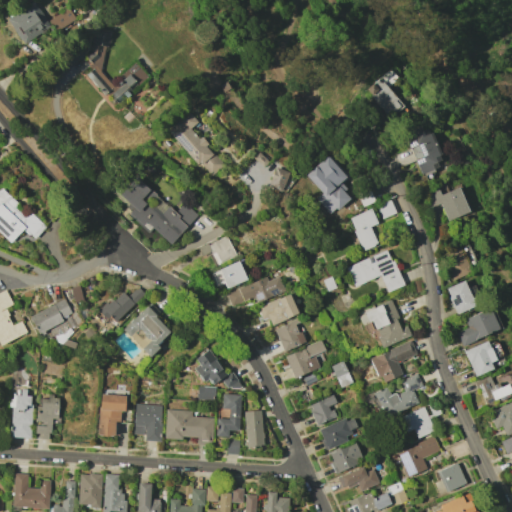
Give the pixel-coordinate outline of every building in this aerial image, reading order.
[(7,19),(21,42),(48,26),(34,2),(7,19)] [(74,18),(66,7),(47,21),(55,32),(74,18)] [(99,71),(103,50),(108,46),(110,33),(94,31),(89,64),(92,68),(85,74),(100,93),(109,94),(117,103),(130,93),(130,90),(146,77),(134,63),(122,73),(120,84),(114,89),(99,71)] [(364,89),(388,119),(403,108),(379,77),(364,89)] [(167,130),(208,178),(222,165),(190,127),(196,122),(188,112),(167,130)] [(443,163),(425,124),(403,134),(420,173),(443,163)] [(321,193),(314,199),(329,215),(350,196),(338,184),(345,177),(325,155),(304,175),(321,193)] [(268,181),(282,187),(288,172),(274,166),(268,181)] [(169,244),(197,215),(183,202),(173,213),(135,176),(118,194),(130,206),(125,211),(147,232),(152,228),(169,244)] [(22,229),(33,239),(45,227),(30,212),(24,219),(12,208),(16,203),(0,187),(0,233),(10,242),(22,229)] [(467,212),(458,187),(439,194),(437,189),(425,194),(430,207),(440,203),(447,220),(467,212)] [(381,218),(395,213),(390,200),(376,205),(381,218)] [(362,250),(376,244),(369,227),(376,223),(370,208),(348,218),(362,250)] [(206,245),(216,264),(235,255),(225,235),(206,245)] [(471,270),(458,246),(440,256),(453,280),(471,270)] [(385,292),(401,286),(388,250),(345,265),(352,286),(380,276),(385,292)] [(210,273),(216,285),(222,282),(225,288),(245,279),(237,261),(210,273)] [(257,302),(284,291),(277,276),(267,280),(265,276),(225,293),(230,306),(254,296),(257,302)] [(455,314),(474,306),(464,280),(445,288),(455,314)] [(114,322),(143,294),(137,287),(127,297),(121,291),(102,310),(114,322)] [(0,344),(26,333),(20,321),(11,325),(4,308),(11,304),(5,291),(0,293),(0,344)] [(269,325),(296,314),(288,294),(256,307),(261,320),(266,317),(269,325)] [(71,315),(63,298),(28,317),(37,333),(71,315)] [(406,337),(392,300),(357,313),(361,325),(370,321),(380,347),(406,337)] [(121,329),(147,355),(170,333),(145,306),(121,329)] [(464,318),(467,327),(454,332),(459,345),(498,330),(490,308),(464,318)] [(273,327),(281,351),(303,343),(295,320),(273,327)] [(293,378),(318,367),(313,355),(324,350),(319,339),(283,356),(293,378)] [(497,364),(487,340),(463,351),(473,374),(497,364)] [(415,355),(410,341),(369,357),(379,383),(401,374),(396,362),(415,355)] [(239,384),(231,371),(224,376),(208,349),(194,358),(198,365),(195,366),(208,386),(220,379),(228,391),(239,384)] [(351,382),(341,360),(329,366),(339,387),(351,382)] [(417,404),(412,389),(421,386),(416,374),(400,380),(404,390),(390,395),(387,387),(374,392),(382,417),(417,404)] [(476,380),(483,403),(511,394),(508,384),(495,387),(491,375),(476,380)] [(196,399),(213,400),(214,387),(197,386),(196,399)] [(9,437),(29,438),(30,390),(20,389),(20,395),(11,395),(9,437)] [(124,395),(98,394),(97,436),(113,436),(114,421),(119,421),(119,411),(124,411),(124,395)] [(239,394),(221,394),(220,409),(228,409),(227,418),(215,418),(214,437),(227,437),(227,430),(238,431),(239,394)] [(35,438),(49,439),(49,420),(57,420),(58,397),(37,396),(35,438)] [(334,418),(329,405),(335,403),(332,396),(307,404),(314,424),(334,418)] [(494,429),(500,426),(504,435),(511,431),(511,400),(487,411),(494,429)] [(132,434),(143,434),(143,441),(159,441),(160,405),(133,404),(132,434)] [(404,432),(413,429),(415,437),(432,432),(424,407),(399,415),(404,432)] [(165,409),(191,411),(191,417),(214,418),(212,440),(209,440),(208,444),(196,443),(197,437),(182,436),(182,441),(163,439),(165,409)] [(261,446),(260,410),(243,411),(244,447),(261,446)] [(351,416),(317,430),(326,449),(347,440),(344,433),(356,428),(351,416)] [(511,434),(499,440),(505,455),(511,453),(511,456),(511,434)] [(438,450),(433,437),(396,451),(406,476),(425,469),(421,458),(438,450)] [(237,441),(225,440),(225,454),(237,454),(237,441)] [(335,473),(362,461),(354,442),(326,454),(335,473)] [(464,484),(456,463),(436,471),(444,492),(464,484)] [(359,490),(378,484),(372,468),(364,472),(362,467),(336,476),(341,489),(356,484),(359,490)] [(11,507),(48,508),(49,480),(40,479),(39,488),(26,487),(26,473),(12,473),(11,507)] [(77,506),(99,506),(100,474),(78,473),(77,506)] [(123,511),(124,491),(117,491),(118,474),(103,474),(101,511),(123,511)] [(49,511),(71,511),(73,481),(63,480),(61,505),(50,504),(49,511)] [(135,511),(158,511),(159,499),(149,498),(150,483),(136,483),(135,511)] [(204,501),(216,501),(216,487),(205,487),(204,501)] [(200,511),(201,489),(189,488),(189,506),(178,505),(178,499),(168,499),(167,511),(200,511)] [(253,511),(255,494),(243,494),(242,511),(230,511),(228,511),(228,502),(241,502),(242,488),(230,488),(230,493),(217,492),(217,509),(204,509),(203,511),(253,511)] [(286,511),(287,497),(275,497),(275,491),(265,491),(264,511),(286,511)] [(372,498),(369,492),(344,502),(348,511),(370,511),(390,504),(385,492),(372,498)] [(437,503),(439,511),(436,511),(473,511),(468,493),(437,503)]
